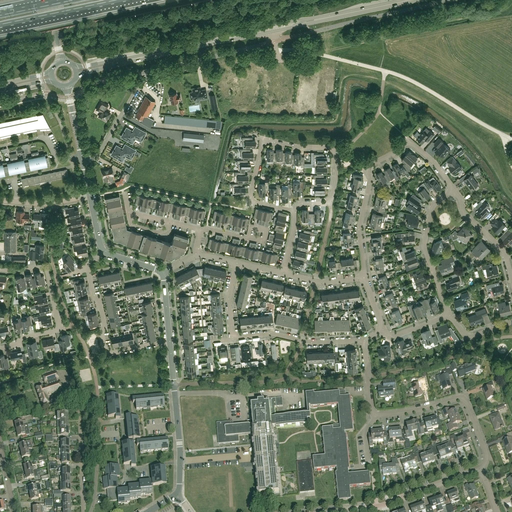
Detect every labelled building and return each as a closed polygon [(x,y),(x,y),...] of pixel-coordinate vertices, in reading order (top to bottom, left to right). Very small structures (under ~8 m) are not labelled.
[(231,97),(258,99),(258,90),(261,90),(262,78),(243,77),(243,73),(238,73),(238,77),(222,76),(221,86),(228,87),(228,92),(224,92),(223,104),(230,105),(231,97)] [(193,99),(193,101),(199,100),(199,99),(207,97),(205,90),(200,90),(200,88),(198,88),(192,89),(193,93),(190,94),(190,95),(190,97),(191,99),(191,98),(191,99),(191,100),(193,99)] [(181,99),(180,95),(177,96),(176,93),(173,94),(173,93),(170,93),(170,94),(169,95),(171,104),(178,102),(178,100),(181,99)] [(147,117),(155,102),(145,97),(137,111),(138,112),(135,116),(142,120),(140,122),(150,128),(154,120),(147,117)] [(105,110),(108,105),(101,101),(96,110),(101,112),(100,114),(100,115),(99,116),(106,120),(110,113),(105,110)] [(50,129),(43,114),(0,122),(0,136),(36,128),(40,127),(40,128),(49,128),(50,129)] [(172,124),(172,116),(165,115),(164,123),(172,124)] [(126,128),(121,137),(132,143),(135,138),(141,141),(145,133),(135,127),(133,132),(126,128)] [(428,141),(434,135),(429,131),(426,129),(424,132),(423,131),(421,134),(417,131),(413,135),(422,143),(426,139),(428,141)] [(203,142),(204,134),(184,132),(183,140),(203,142)] [(255,147),(255,141),(252,141),(252,137),(242,137),(242,141),(243,141),(243,147),(255,147)] [(450,150),(443,143),(443,142),(439,138),(434,144),(438,147),(435,151),(440,156),(441,155),(444,157),(450,150)] [(131,158),(135,150),(125,145),(123,149),(116,146),(111,154),(122,160),(125,155),(131,158)] [(253,159),(253,152),(250,152),(250,149),(240,149),(240,152),(241,152),(241,158),(253,159)] [(276,153),(273,153),(273,149),(267,149),(267,160),(267,162),(273,162),(273,163),(276,163),(276,162),(276,153)] [(285,153),(282,153),(282,149),(276,149),(276,153),(276,162),(282,162),(282,163),(284,163),(284,165),(285,165),(285,164),(285,153)] [(294,165),(295,156),(292,156),(292,151),(285,151),(285,153),(285,164),(291,164),(291,165),(294,165)] [(418,158),(409,151),(405,155),(414,163),(418,158)] [(32,157),(26,158),(28,170),(32,169),(34,169),(34,168),(35,168),(39,167),(42,166),(44,166),(44,167),(46,167),(50,166),(50,165),(47,154),(39,155),(38,152),(36,152),(31,153),(32,157)] [(304,163),(304,157),(301,157),(301,153),(295,153),(295,156),(294,165),(294,166),(300,166),(300,167),(304,167),(304,163)] [(327,164),(327,157),(324,157),(324,154),(313,154),(313,158),(314,158),(314,163),(322,164),(327,164)] [(410,167),(414,163),(405,155),(401,160),(405,164),(403,166),(408,172),(411,168),(410,167)] [(11,161),(5,163),(7,175),(11,174),(13,173),(14,172),(18,172),(21,171),(23,171),(24,171),(28,170),(26,158),(18,160),(17,156),(14,157),(10,158),(11,161)] [(462,168),(457,161),(456,162),(453,157),(447,162),(450,166),(449,167),(453,173),(456,171),(457,171),(462,168)] [(251,170),(251,164),(247,164),(247,160),(237,160),(237,164),(238,164),(238,170),(241,170),(241,172),(244,172),(244,170),(251,170)] [(327,173),(327,167),(322,167),(322,164),(314,163),(313,163),(313,167),(314,167),(314,173),(327,173)] [(408,172),(403,166),(400,168),(398,163),(392,166),(395,171),(397,175),(401,173),(402,176),(405,174),(408,177),(410,175),(408,172)] [(397,175),(395,171),(392,172),(389,167),(384,170),(386,175),(389,180),(394,177),(396,180),(399,179),(397,175)] [(112,175),(113,175),(112,168),(108,169),(108,170),(105,170),(102,170),(103,177),(104,177),(105,181),(113,180),(112,175)] [(22,179),(23,186),(68,176),(66,169),(22,179)] [(127,182),(130,175),(128,174),(129,173),(124,171),(121,177),(126,179),(125,181),(127,182)] [(391,183),(389,180),(386,175),(384,176),(381,171),(376,174),(381,184),(383,183),(384,186),(391,183)] [(248,182),(248,175),(245,175),(245,172),(244,172),(241,172),(234,172),(234,176),(236,176),(236,182),(248,182)] [(362,180),(363,176),(353,174),(352,177),(354,177),(352,183),(362,185),(363,181),(362,180)] [(478,185),(471,175),(468,177),(466,174),(459,179),(462,183),(466,183),(471,190),(478,185)] [(327,185),(327,178),(323,178),(323,175),(313,175),(313,179),(314,179),(314,184),(320,185),(327,185)] [(303,192),(303,181),(303,179),(301,179),(301,181),(299,181),(299,183),(293,182),(293,184),(293,195),(299,195),(299,192),(303,192)] [(441,187),(435,179),(431,182),(429,179),(425,182),(429,188),(431,186),(436,192),(441,187)] [(268,192),(268,182),(264,182),(264,183),(258,183),(258,195),(265,195),(265,192),(268,192)] [(430,195),(426,191),(428,189),(424,182),(420,186),(422,189),(419,192),(424,199),(430,195)] [(361,190),(362,185),(352,183),(351,189),(353,189),(352,192),(359,194),(360,189),(361,190)] [(245,193),(245,187),(242,187),(242,184),(232,184),(232,187),(233,187),(233,193),(245,193)] [(280,195),(280,184),(276,184),(276,186),(270,186),(270,198),(276,198),(276,195),(280,195)] [(291,198),(291,187),(291,184),(288,184),(288,188),(282,188),(282,201),(288,201),(288,198),(291,198)] [(324,194),(324,188),(320,188),(320,185),(314,184),(311,184),(311,188),(312,188),(312,194),(324,194)] [(358,198),(359,194),(352,192),(352,195),(350,195),(348,201),(358,203),(359,198),(358,198)] [(386,204),(388,204),(390,198),(389,198),(390,196),(383,194),(383,197),(377,196),(376,202),(386,204)] [(413,194),(408,200),(411,201),(406,207),(413,212),(414,211),(417,213),(421,207),(416,204),(420,199),(413,194)] [(121,203),(119,195),(105,199),(105,202),(106,202),(107,206),(121,203)] [(142,211),(146,197),(137,195),(135,204),(140,205),(139,211),(142,211)] [(152,207),(154,199),(146,197),(142,211),(146,212),(147,206),(152,207)] [(159,215),(162,201),(154,199),(152,207),(157,209),(156,215),(159,215)] [(169,211),(171,203),(162,201),(159,215),(163,216),(164,210),(169,211)] [(357,207),(358,203),(348,201),(347,208),(349,209),(348,210),(355,211),(356,207),(357,207)] [(384,210),(386,204),(376,202),(374,208),(380,209),(379,212),(386,213),(386,210),(384,210)] [(489,212),(486,209),(489,206),(484,202),(479,207),(481,209),(477,214),(482,219),(485,216),(488,219),(492,214),(489,212)] [(122,211),(121,203),(107,206),(109,214),(122,211)] [(176,219),(180,205),(171,203),(169,211),(174,213),(173,218),(176,219)] [(186,215),(188,207),(180,205),(176,219),(180,220),(181,214),(186,215)] [(80,215),(78,209),(73,210),(72,207),(65,209),(66,214),(69,214),(70,217),(74,216),(80,215)] [(193,223),(197,209),(188,207),(186,215),(191,217),(190,222),(193,223)] [(203,219),(205,211),(197,209),(193,223),(197,224),(198,218),(203,219)] [(261,225),(264,211),(256,209),(254,217),(259,218),(258,224),(261,225)] [(311,224),(311,213),(308,213),(308,210),(302,210),(302,221),(302,223),(308,223),(308,224),(310,224),(311,224)] [(321,223),(321,210),(314,210),(314,213),(311,213),(311,224),(311,226),(312,226),(312,224),(315,224),(315,223),(321,223)] [(354,216),(355,211),(348,210),(348,213),(346,212),(344,218),(354,221),(355,216),(354,216)] [(29,221),(29,214),(24,214),(24,212),(17,211),(16,221),(23,222),(23,221),(23,220),(29,221)] [(124,218),(122,211),(109,214),(110,221),(124,218)] [(220,227),(223,213),(214,211),(212,219),(218,221),(216,226),(220,227)] [(271,221),(273,213),(264,211),(261,225),(264,225),(266,220),(271,221)] [(285,223),(287,214),(278,212),(277,217),(274,217),(274,220),(285,223)] [(388,214),(386,213),(379,212),(379,214),(373,213),(372,219),(382,221),(384,222),(385,216),(387,217),(388,214)] [(47,226),(48,214),(40,213),(40,215),(33,214),(33,221),(39,221),(39,225),(47,226)] [(230,223),(231,215),(223,213),(220,227),(223,228),(224,222),(230,223)] [(417,226),(419,220),(418,220),(419,217),(406,214),(405,220),(408,220),(406,226),(414,228),(414,226),(417,226)] [(505,226),(500,220),(498,221),(495,218),(497,216),(495,214),(490,219),(492,220),(490,222),(494,226),(492,227),(498,233),(505,226)] [(237,231),(240,217),(231,215),(230,223),(235,224),(233,230),(237,231)] [(81,224),(80,218),(75,219),(74,216),(70,217),(67,218),(68,223),(71,222),(72,226),(76,225),(81,224)] [(247,227),(249,219),(240,217),(237,231),(240,232),(241,226),(247,227)] [(126,226),(124,218),(110,221),(112,229),(126,226)] [(353,225),(354,221),(344,218),(343,224),(343,226),(342,226),(342,227),(344,228),(344,229),(351,229),(352,225),(353,225)] [(380,227),(382,221),(372,219),(370,225),(376,226),(375,229),(380,230),(382,230),(382,228),(380,227)] [(283,231),(285,223),(274,220),(273,223),(276,224),(274,230),(276,230),(283,231)] [(83,233),(82,227),(76,228),(76,225),(72,226),(69,226),(71,235),(73,235),(78,234),(83,233)] [(127,244),(126,244),(131,231),(131,229),(126,227),(126,226),(112,229),(114,237),(113,237),(113,241),(117,242),(117,241),(124,243),(124,244),(127,245),(127,244)] [(472,235),(468,231),(470,230),(465,226),(461,230),(461,231),(458,234),(455,230),(451,234),(453,239),(457,238),(459,236),(460,237),(461,237),(464,239),(464,242),(465,243),(466,243),(467,242),(467,241),(472,235)] [(511,227),(509,230),(508,229),(504,233),(507,236),(503,241),(508,246),(511,243),(511,242),(511,227)] [(353,238),(353,233),(351,234),(351,229),(344,229),(345,233),(342,233),(343,236),(340,236),(340,240),(343,239),(353,238)] [(283,240),(285,231),(283,231),(276,230),(275,235),(269,234),(269,237),(283,240)] [(314,233),(314,232),(312,232),(304,230),(303,233),(300,232),(298,238),(303,239),(311,241),(312,235),(313,236),(314,233)] [(134,246),(138,233),(131,231),(126,244),(127,244),(134,246)] [(16,252),(15,232),(5,232),(5,252),(16,252)] [(415,243),(414,235),(410,236),(409,232),(396,234),(396,235),(395,235),(396,237),(397,237),(397,238),(398,238),(402,238),(403,241),(405,240),(405,244),(415,243)] [(141,249),(145,235),(138,233),(134,246),(136,247),(136,248),(142,250),(142,249),(141,249)] [(185,245),(188,238),(174,233),(172,241),(185,245)] [(78,237),(78,234),(73,235),(71,235),(73,244),(85,242),(84,236),(78,237)] [(216,249),(219,235),(216,234),(215,240),(209,239),(207,247),(216,249)] [(148,251),(153,238),(145,235),(141,249),(142,249),(148,251)] [(225,251),(226,243),(221,242),(223,236),(219,235),(216,249),(225,251)] [(380,236),(372,237),(372,242),(371,242),(371,247),(382,245),(382,239),(382,236),(380,237),(380,236)] [(281,249),(283,240),(269,237),(268,240),(274,241),(273,247),(281,249)] [(156,254),(160,240),(153,238),(148,251),(152,252),(151,253),(154,254),(155,253),(156,254)] [(233,253),(236,239),(233,238),(232,244),(226,243),(225,251),(233,253)] [(353,247),(352,243),(354,243),(353,238),(343,239),(344,245),(345,245),(346,248),(353,247)] [(242,255),(243,247),(238,246),(240,240),(236,239),(233,253),(242,255)] [(311,245),(312,241),(311,241),(303,239),(302,242),(298,241),(296,247),(300,248),(308,250),(310,244),(311,245)] [(163,256),(167,243),(160,240),(156,254),(157,254),(156,255),(159,256),(160,255),(163,256)] [(444,248),(443,246),(441,240),(435,242),(436,244),(435,245),(434,246),(434,247),(432,248),(434,254),(441,252),(442,251),(444,248)] [(184,253),(185,251),(184,250),(185,245),(172,241),(171,243),(177,255),(180,254),(180,255),(184,253)] [(250,257),(253,243),(250,242),(249,248),(243,247),(242,255),(250,257)] [(171,259),(174,257),(177,255),(171,243),(170,243),(167,243),(163,256),(169,258),(169,259),(171,259)] [(258,259),(260,251),(255,249),(257,244),(253,243),(250,257),(258,259)] [(43,258),(44,246),(36,245),(35,251),(30,250),(29,258),(34,259),(34,258),(36,259),(37,257),(43,258)] [(88,256),(86,247),(81,248),(80,245),(73,246),(74,252),(77,251),(78,255),(81,254),(82,257),(88,256)] [(382,252),(382,248),(384,248),(384,245),(382,245),(371,247),(372,251),(373,251),(374,256),(381,255),(380,252),(382,252)] [(482,257),(489,250),(487,248),(487,247),(485,245),(484,245),(479,249),(476,247),(471,252),(476,257),(479,254),(482,257)] [(309,254),(310,250),(308,250),(300,248),(300,251),(296,250),(294,256),(298,257),(306,259),(308,253),(309,254)] [(267,261),(270,250),(266,249),(266,252),(260,251),(258,259),(267,261)] [(416,256),(414,250),(408,253),(406,249),(400,252),(403,261),(407,260),(416,256)] [(276,263),(277,255),(272,253),(273,250),(270,250),(267,261),(276,263)] [(74,267),(71,262),(73,260),(69,255),(64,258),(66,260),(63,263),(65,266),(63,267),(67,272),(74,267)] [(384,264),(383,258),(381,258),(381,255),(374,256),(375,260),(373,260),(374,265),(384,264)] [(417,267),(416,263),(419,262),(416,256),(407,260),(409,263),(404,265),(407,271),(414,268),(417,267)] [(453,269),(451,264),(455,263),(452,256),(441,260),(442,264),(439,265),(442,274),(448,272),(447,271),(453,269)] [(304,268),(306,262),(307,263),(308,259),(306,259),(298,257),(298,260),(294,259),(292,266),(304,268)] [(353,258),(347,259),(348,269),(353,268),(352,267),(357,266),(356,260),(353,260),(353,258)] [(339,269),(338,262),(335,262),(335,260),(335,259),(329,260),(330,261),(328,261),(329,266),(329,268),(330,271),(334,271),(334,269),(339,269)] [(341,262),(338,262),(339,269),(343,268),(343,269),(348,269),(347,259),(341,260),(341,262)] [(385,270),(384,264),(374,265),(374,269),(376,269),(376,275),(383,273),(384,273),(383,270),(385,270)] [(499,274),(497,266),(490,267),(489,264),(482,266),(483,269),(486,269),(488,277),(499,274)] [(208,276),(210,268),(205,267),(204,269),(200,269),(201,275),(203,275),(208,276)] [(201,275),(200,269),(196,270),(195,268),(190,270),(194,278),(199,275),(201,275)] [(194,278),(190,270),(185,273),(189,280),(191,283),(192,282),(195,280),(194,278)] [(425,278),(423,272),(418,274),(416,271),(410,273),(411,277),(414,276),(416,281),(425,278)] [(41,278),(40,272),(34,273),(35,279),(36,283),(40,282),(40,285),(46,284),(44,277),(41,278)] [(184,283),(185,285),(186,286),(191,284),(191,283),(189,280),(185,273),(180,275),(184,283)] [(251,279),(252,275),(244,273),(242,279),(254,281),(254,280),(251,279)] [(388,281),(386,275),(384,276),(383,273),(376,275),(378,279),(377,280),(379,284),(388,281)] [(32,280),(31,274),(25,275),(28,288),(37,286),(36,283),(35,279),(32,280)] [(180,288),(185,285),(184,283),(180,275),(175,278),(180,288)] [(22,282),(21,276),(15,277),(18,290),(23,289),(24,296),(28,295),(25,281),(22,282)] [(456,283),(460,282),(458,276),(449,279),(450,282),(446,284),(449,290),(458,287),(456,283)] [(423,285),(427,283),(425,278),(416,281),(417,286),(416,286),(418,291),(424,288),(423,285)] [(86,286),(85,281),(82,282),(81,279),(73,281),(74,289),(86,286)] [(390,290),(389,287),(390,286),(388,281),(379,284),(380,289),(382,288),(383,292),(390,290)] [(281,293),(283,285),(278,283),(275,295),(277,295),(278,292),(281,293)] [(504,292),(502,284),(494,286),(494,283),(486,285),(488,291),(493,290),(494,295),(501,294),(500,293),(504,292)] [(87,292),(86,286),(74,289),(75,292),(74,292),(75,297),(78,296),(85,295),(84,292),(87,292)] [(394,298),(392,292),(391,289),(390,290),(383,292),(385,296),(383,297),(385,301),(394,298)] [(304,300),(306,291),(301,290),(298,302),(300,302),(301,299),(304,300)] [(467,307),(465,300),(469,298),(467,292),(461,295),(462,298),(454,301),(458,311),(467,307)] [(48,302),(47,296),(41,297),(40,294),(33,296),(34,299),(37,299),(38,304),(42,303),(48,302)] [(89,303),(88,297),(85,298),(85,295),(78,296),(75,297),(76,300),(77,300),(78,305),(89,303)] [(439,310),(436,304),(438,303),(437,300),(432,302),(430,297),(427,298),(425,299),(428,308),(431,307),(433,312),(439,310)] [(390,309),(396,307),(395,304),(398,303),(397,300),(396,300),(394,298),(385,301),(387,306),(388,305),(390,309)] [(428,308),(425,299),(416,302),(418,305),(421,315),(427,313),(425,309),(428,308)] [(152,307),(150,301),(141,303),(142,306),(139,307),(139,309),(152,307)] [(511,313),(509,304),(506,305),(505,302),(498,304),(501,315),(511,313)] [(50,311),(48,305),(43,306),(42,303),(38,304),(35,305),(36,308),(39,307),(40,313),(50,311)] [(90,308),(89,303),(78,305),(79,313),(82,313),(88,311),(87,309),(90,308)] [(421,315),(418,305),(415,307),(413,304),(408,306),(410,311),(411,315),(414,314),(415,317),(421,315)] [(364,311),(363,306),(354,309),(356,312),(353,314),(354,315),(364,311)] [(397,310),(396,307),(390,309),(391,314),(390,314),(392,318),(401,315),(399,309),(397,310)] [(483,320),(482,316),(488,314),(485,308),(475,312),(476,314),(468,317),(472,326),(476,324),(476,323),(483,320)] [(281,325),(284,311),(282,310),(281,314),(277,313),(275,324),(281,325)] [(97,318),(96,313),(89,314),(88,311),(82,313),(82,316),(84,315),(86,320),(88,320),(97,318)] [(286,326),(289,315),(285,315),(285,311),(284,311),(281,325),(286,326)] [(364,311),(354,315),(350,317),(351,318),(354,317),(357,316),(358,319),(366,316),(364,311)] [(151,318),(150,313),(153,312),(141,314),(142,318),(139,318),(139,320),(151,318)] [(292,328),(295,313),(293,313),(292,316),(289,315),(286,326),(292,328)] [(297,329),(300,318),(297,317),(297,314),(295,313),(292,328),(297,329)] [(53,325),(51,316),(45,318),(45,314),(33,317),(34,321),(38,320),(39,321),(38,321),(39,326),(42,325),(47,327),(53,325)] [(28,323),(31,322),(30,315),(25,317),(25,319),(22,320),(22,324),(23,330),(29,329),(28,323)] [(401,321),(403,321),(401,315),(392,318),(393,323),(395,322),(396,326),(402,324),(401,321)] [(368,321),(366,316),(358,319),(359,322),(357,324),(357,325),(368,321)] [(19,325),(22,324),(22,320),(21,317),(16,318),(16,321),(13,322),(15,332),(21,330),(19,325)] [(99,323),(97,318),(88,320),(90,328),(97,327),(96,324),(99,323)] [(368,321),(357,325),(356,326),(356,328),(358,327),(361,326),(362,330),(370,326),(368,321)] [(459,339),(451,327),(448,328),(446,323),(438,327),(440,331),(436,333),(440,343),(443,342),(443,337),(450,334),(455,341),(459,339)] [(0,335),(5,334),(5,333),(9,332),(7,327),(0,328),(0,339),(1,339),(0,335)] [(438,343),(436,337),(432,338),(429,330),(423,332),(422,334),(424,339),(421,340),(422,343),(423,343),(425,342),(426,344),(433,341),(435,345),(438,343)] [(70,344),(69,339),(70,339),(71,338),(70,335),(69,335),(68,335),(68,334),(61,336),(61,340),(58,340),(60,350),(67,349),(66,345),(70,344)] [(54,344),(53,338),(42,341),(44,349),(54,347),(55,351),(59,350),(57,343),(54,344)] [(407,350),(413,347),(411,340),(404,343),(403,340),(395,343),(399,354),(407,351),(407,350)] [(38,351),(36,342),(30,343),(30,342),(26,343),(29,357),(38,355),(39,358),(43,357),(41,350),(38,351)] [(378,348),(379,358),(384,357),(384,360),(385,361),(390,360),(390,359),(390,357),(392,357),(390,344),(381,345),(381,348),(378,348)] [(249,348),(248,348),(247,346),(243,347),(243,348),(242,348),(243,361),(250,360),(249,348)] [(238,347),(231,348),(232,361),(236,360),(236,363),(240,362),(238,347)] [(221,349),(218,349),(219,357),(228,356),(227,348),(224,349),(224,348),(221,349)] [(26,361),(25,353),(22,354),(21,351),(10,353),(12,360),(22,358),(23,362),(26,361)] [(5,360),(4,354),(0,355),(0,365),(3,365),(3,368),(9,367),(8,359),(5,360)] [(475,375),(477,371),(478,370),(476,369),(476,368),(475,368),(474,364),(468,366),(467,365),(457,369),(455,364),(450,366),(452,372),(457,370),(460,378),(466,376),(468,377),(469,374),(471,373),(475,375)] [(443,374),(436,377),(438,383),(440,382),(443,390),(451,387),(449,379),(448,376),(452,375),(450,369),(443,372),(444,376),(443,374)] [(63,392),(59,381),(58,381),(58,380),(59,379),(56,372),(43,377),(45,384),(46,384),(46,385),(43,387),(43,386),(36,388),(40,400),(42,406),(49,403),(47,398),(63,392)] [(422,394),(421,388),(426,387),(424,380),(420,381),(421,383),(412,385),(413,388),(411,389),(410,390),(409,391),(410,392),(411,393),(412,393),(414,393),(415,397),(421,396),(422,394)] [(396,389),(396,388),(395,381),(383,382),(384,387),(378,388),(379,397),(393,396),(393,390),(396,389)] [(495,397),(491,387),(493,386),(492,382),(485,385),(486,389),(483,390),(487,400),(495,397)] [(353,431),(350,396),(346,397),(345,391),(339,391),(339,392),(314,394),(309,395),(310,407),(311,407),(311,408),(338,405),(340,425),(340,430),(341,433),(345,432),(353,431)] [(217,423),(219,444),(239,442),(238,434),(250,433),(251,440),(255,440),(261,494),(279,493),(276,467),(275,468),(272,442),(275,442),(274,436),(273,427),(276,427),(276,428),(308,426),(307,424),(308,424),(308,421),(311,420),(310,415),(309,407),(310,407),(309,395),(314,394),(314,392),(306,393),(308,415),(275,418),(275,419),(271,419),(271,416),(275,415),(274,407),(283,406),(282,398),(268,399),(268,398),(250,400),(251,401),(249,401),(249,409),(252,409),(253,425),(249,425),(234,426),(233,422),(217,423)] [(118,402),(118,395),(107,396),(107,400),(108,403),(118,402)] [(164,407),(164,400),(163,396),(156,397),(157,407),(164,407)] [(150,408),(149,397),(142,398),(143,409),(150,408)] [(157,407),(156,397),(149,397),(150,408),(157,407)] [(143,409),(142,398),(132,399),(132,400),(133,403),(135,403),(136,409),(143,409)] [(119,409),(118,402),(108,403),(108,410),(119,409)] [(120,419),(119,409),(108,410),(109,417),(115,417),(115,419),(120,419)] [(458,416),(456,410),(450,413),(449,409),(442,411),(445,417),(449,416),(450,420),(458,416)] [(68,420),(68,413),(57,413),(57,421),(68,420)] [(504,427),(499,413),(489,417),(495,431),(501,428),(501,429),(503,428),(504,427)] [(138,425),(137,417),(131,418),(131,415),(126,416),(127,426),(138,425)] [(441,426),(439,419),(437,419),(436,419),(435,416),(433,417),(433,419),(430,419),(433,429),(438,427),(441,426)] [(456,424),(461,422),(458,416),(450,420),(451,423),(448,425),(450,431),(458,428),(456,424)] [(425,434),(428,433),(428,432),(433,430),(433,429),(430,419),(427,420),(427,419),(424,419),(425,422),(424,423),(422,423),(422,424),(423,426),(425,434)] [(425,434),(423,426),(422,424),(419,425),(418,421),(412,423),(414,432),(417,431),(419,436),(425,434)] [(15,423),(16,430),(28,428),(27,425),(23,426),(22,422),(15,423)] [(414,432),(412,423),(406,424),(407,428),(404,428),(407,438),(413,437),(412,432),(414,432)] [(348,458),(347,447),(346,435),(345,435),(345,432),(341,433),(340,430),(340,425),(333,426),(333,427),(333,430),(333,434),(334,436),(334,441),(334,443),(335,448),(335,451),(335,455),(336,458),(336,464),(336,465),(337,468),(337,473),(348,472),(348,470),(349,470),(349,469),(348,458)] [(313,457),(314,470),(335,468),(337,468),(336,465),(336,464),(336,458),(335,455),(335,451),(335,448),(334,443),(334,441),(334,436),(333,434),(333,430),(333,427),(322,428),(325,456),(313,457)] [(29,435),(28,428),(16,430),(18,437),(23,436),(27,435),(29,435)] [(377,430),(378,440),(383,440),(384,445),(387,445),(387,444),(387,437),(386,432),(383,433),(383,431),(381,431),(381,429),(377,430)] [(396,438),(395,429),(389,430),(390,436),(387,437),(387,444),(393,443),(393,439),(396,438)] [(405,442),(405,435),(402,435),(401,429),(395,429),(396,438),(396,441),(399,441),(400,442),(405,442)] [(372,441),(378,440),(377,430),(373,430),(373,431),(371,432),(371,434),(368,434),(370,447),(373,446),(372,441)] [(470,445),(467,439),(471,438),(468,431),(462,433),(464,437),(460,438),(463,448),(470,445)] [(136,442),(139,442),(138,432),(128,433),(128,440),(129,440),(129,443),(133,442),(136,442)] [(452,454),(450,448),(453,447),(452,445),(451,441),(450,438),(449,436),(445,437),(446,440),(448,440),(449,441),(442,444),(443,447),(447,457),(452,454)] [(463,448),(460,438),(456,440),(455,436),(450,438),(451,441),(452,445),(455,444),(457,450),(463,448)] [(511,452),(511,439),(511,438),(503,441),(508,454),(511,452)] [(168,450),(167,439),(160,440),(161,450),(168,450)] [(154,451),(153,440),(146,441),(147,452),(154,451)] [(161,450),(160,440),(153,440),(154,451),(161,450)] [(26,442),(26,443),(19,445),(21,452),(31,450),(32,449),(32,446),(31,441),(26,442)] [(147,452),(146,441),(139,442),(136,442),(137,446),(139,446),(140,453),(147,452)] [(134,449),(133,442),(129,443),(122,443),(123,450),(134,449)] [(447,457),(443,447),(440,449),(438,445),(433,447),(435,453),(435,454),(438,452),(441,459),(447,457)] [(435,461),(432,454),(435,453),(433,447),(432,446),(429,447),(430,449),(428,449),(429,453),(426,454),(429,463),(435,461)] [(134,456),(134,449),(123,450),(124,458),(134,456)] [(32,456),(31,450),(21,452),(22,458),(32,456)] [(429,463),(426,454),(425,451),(421,453),(421,452),(419,453),(418,450),(414,452),(415,453),(417,460),(421,459),(423,465),(429,463)] [(410,457),(406,458),(411,470),(417,468),(416,465),(419,464),(417,460),(415,453),(409,455),(410,457)] [(135,466),(134,456),(124,458),(124,465),(131,464),(131,467),(135,466)] [(411,470),(406,458),(403,459),(402,458),(397,460),(399,466),(402,465),(405,473),(411,470)] [(400,472),(400,467),(399,466),(397,460),(397,459),(392,460),(393,465),(389,466),(390,475),(396,474),(396,472),(400,472)] [(383,476),(390,475),(389,466),(385,466),(385,461),(379,461),(380,468),(383,467),(383,476)] [(311,462),(297,463),(299,495),(313,494),(311,462)] [(25,473),(36,470),(37,470),(36,467),(32,468),(31,464),(24,466),(25,473)] [(119,477),(118,465),(105,466),(106,477),(106,478),(116,477),(119,477)] [(63,466),(56,467),(50,467),(50,470),(56,470),(56,469),(58,469),(58,473),(62,473),(62,477),(70,477),(70,469),(63,469),(63,466)] [(34,478),(38,477),(36,470),(25,473),(27,479),(34,478)] [(350,487),(348,475),(348,472),(337,473),(336,473),(337,487),(338,501),(351,500),(350,493),(350,487)] [(350,487),(371,485),(370,473),(348,475),(350,487)] [(117,488),(116,477),(106,478),(106,477),(103,478),(104,489),(107,489),(108,502),(117,490),(117,488)] [(152,494),(151,485),(151,481),(139,482),(139,485),(140,485),(141,495),(152,494)] [(41,491),(40,485),(36,486),(35,482),(29,483),(29,487),(28,487),(28,488),(27,488),(28,491),(29,491),(30,494),(37,492),(41,491)] [(53,491),(54,495),(60,495),(64,495),(64,492),(70,492),(70,484),(62,484),(60,484),(60,491),(53,491)] [(475,499),(478,497),(474,485),(470,486),(469,484),(465,486),(467,491),(468,491),(471,500),(475,499)] [(140,485),(139,485),(128,486),(128,489),(129,489),(130,500),(141,498),(141,495),(140,485)] [(129,489),(128,489),(117,490),(108,502),(118,501),(118,504),(130,502),(130,500),(129,489)] [(39,499),(38,495),(42,495),(41,491),(37,492),(30,494),(31,500),(39,499)] [(459,501),(456,491),(447,494),(450,502),(451,504),(459,501)] [(71,505),(70,497),(64,497),(64,495),(60,495),(54,495),(54,499),(61,498),(61,501),(63,501),(63,505),(71,505)] [(445,506),(442,496),(441,496),(435,499),(439,510),(440,511),(443,510),(442,507),(445,506)] [(429,501),(432,509),(432,508),(435,507),(437,511),(439,510),(435,499),(429,501)] [(425,507),(425,506),(424,506),(423,503),(422,503),(423,503),(417,506),(418,511),(422,511),(425,511),(426,511),(425,507)] [(484,511),(481,505),(479,506),(478,503),(471,506),(472,509),(474,508),(475,511),(484,511)]
